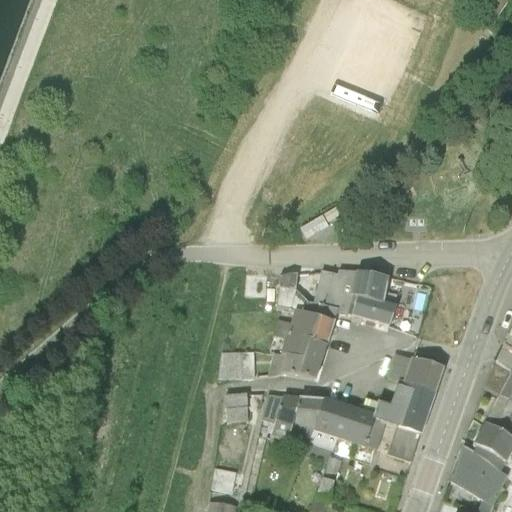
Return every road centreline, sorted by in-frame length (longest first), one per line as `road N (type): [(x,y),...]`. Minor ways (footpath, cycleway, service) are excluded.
road 1 (unclassified): [(501,262),(173,260),(139,275),(0,397)]
road 2 (track): [(327,0),(230,210),(227,258)]
road 3 (tertiary): [(470,354),(414,511)]
